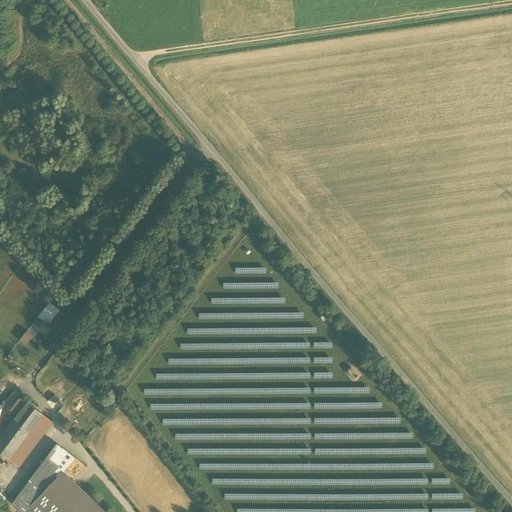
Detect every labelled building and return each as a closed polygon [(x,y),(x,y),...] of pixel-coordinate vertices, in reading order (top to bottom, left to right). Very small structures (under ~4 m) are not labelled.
[(50,300),(38,314),(47,323),(60,309),(50,300)] [(20,339),(25,343),(32,335),(27,331),(20,339)] [(0,452),(7,458),(15,448),(41,413),(27,402),(17,415),(0,437),(0,452)] [(15,448),(25,456),(51,420),(41,413),(15,448)] [(28,480),(29,481),(33,484),(62,447),(56,443),(28,480)] [(62,447),(33,484),(29,481),(12,502),(16,506),(23,511),(105,511),(62,471),(75,457),(62,447)] [(25,456),(15,448),(7,458),(17,466),(25,456)]
